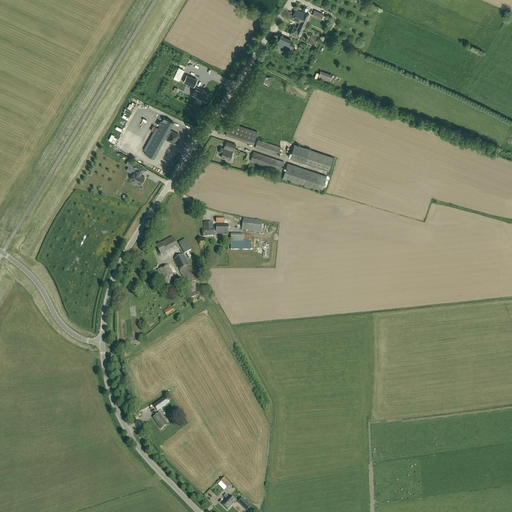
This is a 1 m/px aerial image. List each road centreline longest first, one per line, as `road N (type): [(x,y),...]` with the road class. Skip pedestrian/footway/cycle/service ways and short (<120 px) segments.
road 1 (tertiary): [(102,341),(123,255),(291,0)]
road 2 (tertiary): [(198,511),(129,435),(106,378),(102,341)]
road 3 (unclassified): [(102,341),(68,331),(37,283),(0,250)]
